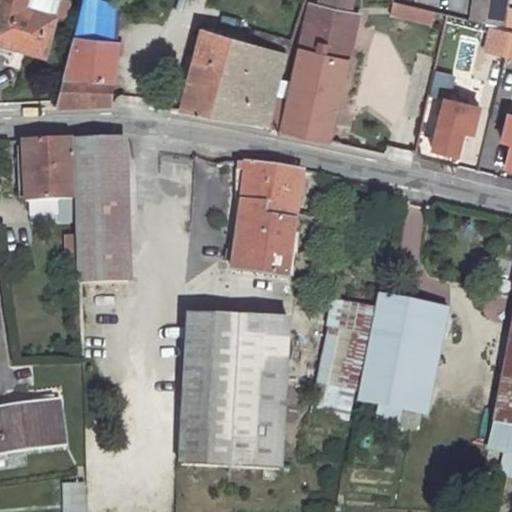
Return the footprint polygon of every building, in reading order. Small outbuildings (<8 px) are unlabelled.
[(0,0),(0,42),(44,54),(59,0),(0,0)] [(100,0),(82,0),(63,77),(113,79),(118,40),(114,41),(117,5),(100,0)] [(318,0),(317,7),(348,15),(352,0),(318,0)] [(432,24),(435,10),(394,1),(391,14),(432,24)] [(275,99),(268,127),(327,141),(358,17),(348,15),(317,7),(310,5),(286,102),(275,99)] [(491,9),(487,25),(506,30),(509,13),(491,9)] [(264,124),(263,127),(268,127),(275,99),(286,52),(291,39),(254,29),(251,42),(201,28),(178,111),(264,124)] [(416,54),(409,85),(429,90),(436,59),(416,54)] [(63,77),(56,101),(55,107),(110,104),(113,79),(63,77)] [(435,123),(474,131),(481,99),(441,91),(435,123)] [(76,140),(80,284),(128,281),(124,138),(76,140)] [(69,140),(23,142),(23,157),(24,193),(24,201),(30,201),(59,201),(60,222),(72,222),(71,200),(72,200),(69,140)] [(239,162),(234,200),(240,201),(245,163),(239,162)] [(240,201),(231,271),(286,278),(286,276),(292,234),(301,171),(245,163),(240,201)] [(30,201),(31,223),(60,222),(59,201),(30,201)] [(292,234),(286,276),(294,276),(299,234),(292,234)] [(435,330),(396,323),(401,300),(377,296),(360,379),(423,391),(435,330)] [(401,300),(396,323),(435,330),(439,308),(401,300)] [(187,314),(180,464),(280,469),(288,319),(187,314)] [(328,327),(316,383),(353,390),(365,335),(328,327)] [(511,329),(489,446),(511,451),(511,329)] [(360,379),(356,399),(426,414),(430,393),(360,379)] [(56,402),(0,410),(0,452),(62,443),(56,402)] [(83,511),(83,485),(63,486),(63,511),(83,511)]
